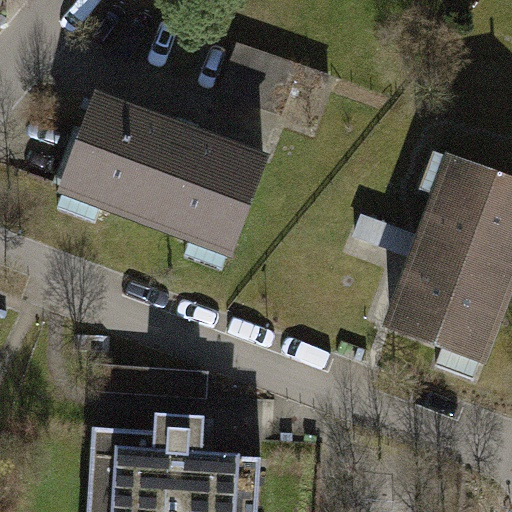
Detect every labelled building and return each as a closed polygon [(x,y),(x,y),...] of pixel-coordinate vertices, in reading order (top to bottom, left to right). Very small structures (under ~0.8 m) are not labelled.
[(457,0),(431,0),(454,9),(457,0)] [(239,45),(226,98),(322,120),(334,67),(239,45)] [(226,97),(215,136),(277,154),(288,114),(226,97)] [(260,267),(291,170),(113,114),(87,212),(260,267)] [(511,335),(511,191),(448,170),(386,351),(494,388),(511,335)] [(106,433),(211,437),(213,373),(108,369),(106,433)] [(269,511),(272,469),(113,458),(109,511),(269,511)]
